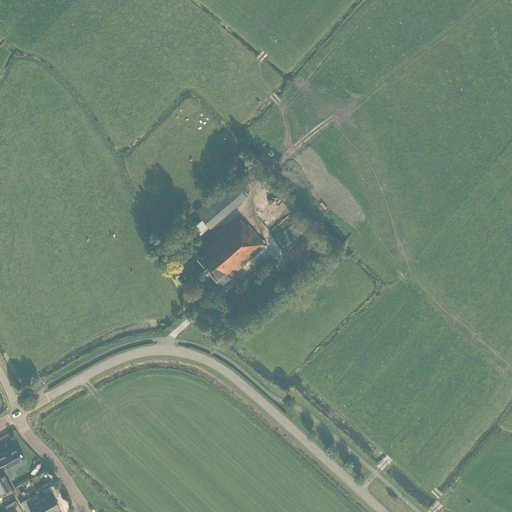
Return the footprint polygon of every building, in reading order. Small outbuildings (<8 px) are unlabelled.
[(211,224),(249,191),(234,175),(197,208),(211,224)] [(234,269),(236,272),(266,246),(247,224),(246,225),(240,218),(225,230),(222,227),(216,232),(219,235),(204,248),(207,251),(198,259),(206,268),(205,268),(208,272),(209,271),(217,280),(226,272),(228,274),(234,269)] [(17,447),(0,455),(0,465),(3,470),(3,469),(6,474),(0,476),(0,482),(5,492),(11,489),(14,488),(9,478),(13,475),(9,467),(23,459),(20,453),(21,452),(20,450),(19,451),(17,447)] [(42,461),(36,465),(39,470),(45,466),(42,461)] [(42,490),(45,495),(39,498),(46,511),(53,511),(60,509),(54,498),(58,496),(52,485),(42,490)] [(31,511),(46,511),(39,498),(33,502),(30,497),(20,503),(25,511),(29,511),(31,511)] [(5,506),(8,511),(21,511),(17,505),(14,501),(5,506)]
